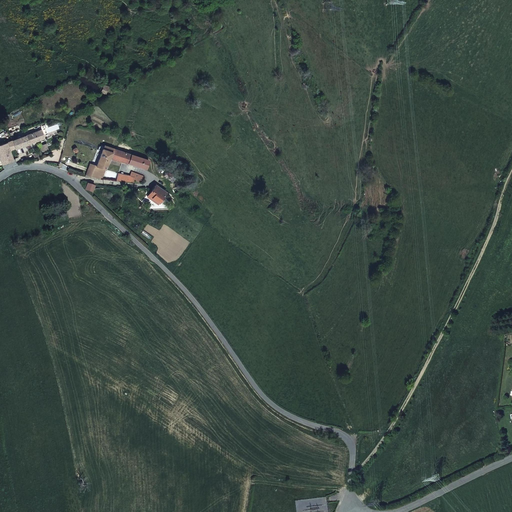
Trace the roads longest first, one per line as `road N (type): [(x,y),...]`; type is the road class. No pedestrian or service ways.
road 1 (unclassified): [(0,176),(41,166),(71,181),(173,280),(270,405),(346,437),(350,507)]
road 2 (track): [(351,473),(408,402),(511,174)]
road 3 (residential): [(396,511),(511,457)]
